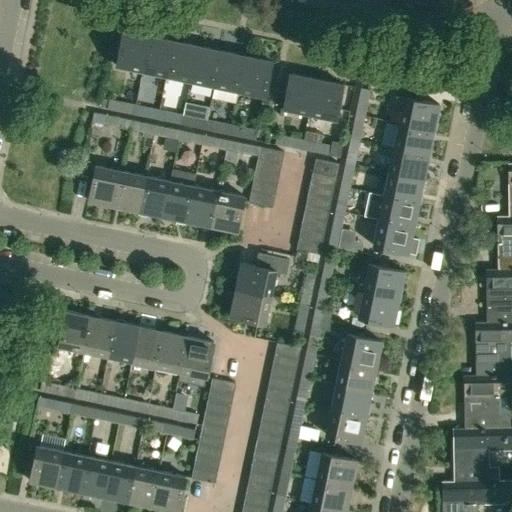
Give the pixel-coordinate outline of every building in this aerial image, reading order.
[(143,71),(150,36),(123,30),(116,65),(143,71)] [(166,76),(174,41),(150,36),(143,71),(166,76)] [(190,81),(198,46),(174,41),(166,76),(190,81)] [(214,86),(222,51),(198,46),(190,81),(214,86)] [(238,91),(245,56),(222,51),(214,86),(238,91)] [(245,56),(238,91),(265,97),(272,61),(245,56)] [(309,114),(316,79),(290,73),(283,109),(309,114)] [(316,79),(309,114),(336,120),(343,84),(316,79)] [(356,114),(365,116),(370,89),(361,87),(356,114)] [(398,123),(434,131),(439,104),(404,97),(398,123)] [(134,114),(136,104),(109,99),(107,108),(134,114)] [(157,119),(159,109),(136,104),(134,114),(157,119)] [(181,124),(183,114),(159,109),(157,119),(181,124)] [(131,128),(132,119),(106,114),(104,123),(131,128)] [(205,129),(207,119),(183,114),(181,124),(205,129)] [(360,140),(365,116),(356,114),(351,138),(360,140)] [(154,133),(156,124),(132,119),(131,128),(154,133)] [(229,133),(231,124),(207,119),(205,129),(229,133)] [(429,154),(434,131),(398,123),(393,147),(429,154)] [(178,138),(180,129),(156,124),(154,133),(178,138)] [(231,124),(229,133),(256,139),(258,130),(231,124)] [(202,143),(204,134),(180,129),(178,138),(202,143)] [(226,148),(228,139),(204,134),(202,143),(226,148)] [(302,148),(304,140),(278,134),(276,143),(302,148)] [(355,164),(360,140),(351,138),(346,162),(355,164)] [(228,139),(226,148),(253,153),(255,145),(228,139)] [(304,140),(302,148),(329,154),(330,146),(304,140)] [(260,147),(258,158),(281,163),(284,151),(260,147)] [(424,178),(429,154),(393,147),(388,171),(424,178)] [(258,158),(256,169),(279,174),(281,163),(258,158)] [(313,172),(336,177),(339,163),(316,158),(313,172)] [(350,188),(355,164),(346,162),(341,186),(350,188)] [(114,206),(122,170),(95,165),(88,200),(114,206)] [(256,169),(253,180),(277,185),(279,174),(256,169)] [(138,211),(146,175),(122,170),(114,206),(138,211)] [(419,202),(424,178),(388,171),(383,195),(419,202)] [(313,172),(310,183),(334,188),(336,177),(313,172)] [(162,216),(170,180),(146,175),(138,211),(162,216)] [(186,221),(193,185),(170,180),(162,216),(186,221)] [(253,180),(251,191),(274,196),(277,185),(253,180)] [(310,183),(308,194),(332,199),(334,188),(310,183)] [(210,226),(217,190),(193,185),(186,221),(210,226)] [(345,212),(350,188),(341,186),(336,210),(345,212)] [(217,190),(210,226),(236,231),(244,196),(217,190)] [(251,191),(249,202),(272,207),(274,196),(251,191)] [(308,194),(306,205),(329,210),(332,199),(308,194)] [(414,226),(419,202),(383,195),(378,219),(414,226)] [(306,205),(303,216),(327,221),(329,210),(306,205)] [(339,237),(345,212),(336,210),(330,236),(339,237)] [(511,215),(497,216),(498,255),(511,254),(511,215)] [(303,216),(301,227),(325,232),(327,221),(303,216)] [(408,253),(414,226),(378,219),(373,245),(408,253)] [(301,227),(299,238),(322,243),(325,232),(301,227)] [(299,238),(296,249),(320,254),(322,243),(299,238)] [(271,296),(276,270),(284,271),(286,260),(266,255),(263,267),(241,262),(235,289),(271,296)] [(321,281),(330,283),(335,256),(326,255),(321,281)] [(363,290),(399,297),(404,271),(369,264),(363,290)] [(507,321),(511,320),(511,268),(487,269),(487,308),(507,308),(507,321)] [(307,276),(301,303),(310,305),(315,278),(307,276)] [(325,309),(330,283),(321,281),(315,307),(313,316),(332,320),(334,311),(325,309)] [(265,323),(271,296),(235,289),(229,315),(265,323)] [(393,324),(399,297),(363,290),(358,316),(393,324)] [(301,303),(295,329),(304,331),(310,305),(301,303)] [(84,351),(92,315),(65,310),(58,345),(84,351)] [(108,356),(115,320),(92,315),(84,351),(108,356)] [(331,329),(332,320),(313,316),(311,326),(305,352),(315,354),(320,327),(331,329)] [(132,361),(139,326),(115,320),(108,356),(132,361)] [(496,374),(511,373),(511,359),(510,360),(510,345),(511,344),(511,320),(507,321),(475,321),(476,361),(496,361),(496,374)] [(156,366),(163,331),(139,326),(132,361),(156,366)] [(179,371),(187,336),(163,331),(156,366),(179,371)] [(341,360),(376,367),(382,341),(346,333),(341,360)] [(187,336),(179,371),(206,377),(213,341),(187,336)] [(277,342),(275,354),(298,359),(300,347),(277,342)] [(310,378),(315,354),(305,352),(300,376),(310,378)] [(275,354),(272,365),(296,370),(298,359),(275,354)] [(371,391),(376,367),(341,360),(336,384),(371,391)] [(272,365),(270,377),(293,381),(296,370),(272,365)] [(485,427),(510,427),(510,413),(499,413),(499,398),(511,397),(511,373),(496,374),(464,375),(465,414),(485,414),(485,427)] [(305,402),(310,378),(300,376),(296,400),(305,402)] [(270,377),(268,388),(291,393),(293,381),(270,377)] [(212,378),(210,389),(233,394),(235,383),(212,378)] [(74,397),(76,388),(50,382),(48,392),(74,397)] [(366,415),(371,391),(336,384),(331,407),(366,415)] [(98,402),(100,393),(76,388),(74,397),(98,402)] [(268,388),(265,399),(289,404),(291,393),(268,388)] [(210,389),(207,400),(231,405),(233,394),(210,389)] [(122,407),(124,398),(100,393),(98,402),(122,407)] [(71,412),(73,403),(47,398),(45,406),(71,412)] [(146,412),(148,403),(124,398),(122,407),(146,412)] [(265,399),(263,411),(286,416),(289,404),(265,399)] [(207,400),(205,411),(229,416),(231,405),(207,400)] [(298,437),(305,402),(296,400),(288,435),(298,437)] [(95,417),(97,408),(73,403),(71,412),(95,417)] [(170,417),(172,408),(148,403),(146,412),(170,417)] [(360,441),(366,415),(331,407),(325,434),(360,441)] [(119,422),(121,413),(97,408),(95,417),(119,422)] [(172,408),(170,417),(197,423),(199,414),(172,408)] [(205,411),(203,422),(226,427),(229,416),(205,411)] [(263,411),(260,422),(284,427),(286,416),(263,411)] [(143,427),(145,419),(121,413),(119,422),(143,427)] [(167,432),(169,424),(145,419),(143,427),(167,432)] [(203,422),(201,433),(224,438),(226,427),(203,422)] [(260,422),(258,433),(281,438),(284,427),(260,422)] [(169,424),(167,432),(194,438),(195,429),(169,424)] [(474,480),(499,480),(499,466),(488,466),(488,451),(511,450),(511,426),(510,427),(485,427),(453,428),(454,467),(474,467),(474,480)] [(201,433),(198,444),(222,449),(224,438),(201,433)] [(258,433),(256,445),(279,450),(281,438),(258,433)] [(290,473),(298,437),(288,435),(281,471),(290,473)] [(198,444),(196,455),(219,460),(222,449),(198,444)] [(56,486),(63,450),(37,445),(29,480),(56,486)] [(256,445),(253,456),(277,461),(279,450),(256,445)] [(80,491),(87,455),(63,450),(56,486),(80,491)] [(316,478),(351,486),(357,460),(321,452),(316,478)] [(104,496),(111,460),(87,455),(80,491),(104,496)] [(196,455),(194,466),(217,471),(219,460),(196,455)] [(253,456),(251,468),(274,472),(277,461),(253,456)] [(128,501),(135,465),(111,460),(104,496),(128,501)] [(151,506),(159,470),(135,465),(128,501),(151,506)] [(194,466),(191,477),(215,482),(217,471),(194,466)] [(251,468),(249,479),(272,484),(274,472),(251,468)] [(159,470),(151,506),(178,511),(185,476),(159,470)] [(285,497),(290,473),(281,471),(276,495),(285,497)] [(346,510),(351,486),(316,478),(311,503),(346,510)] [(249,479),(246,490),(269,495),(272,484),(249,479)] [(476,511),(477,504),(511,502),(511,479),(499,480),(474,480),(442,481),(442,511),(476,511)] [(246,490),(244,502),(267,507),(269,495),(246,490)] [(282,511),(285,497),(276,495),(272,511),(282,511)] [(244,502),(241,511),(266,511),(267,507),(244,502)] [(345,511),(346,510),(311,503),(308,511),(345,511)]
